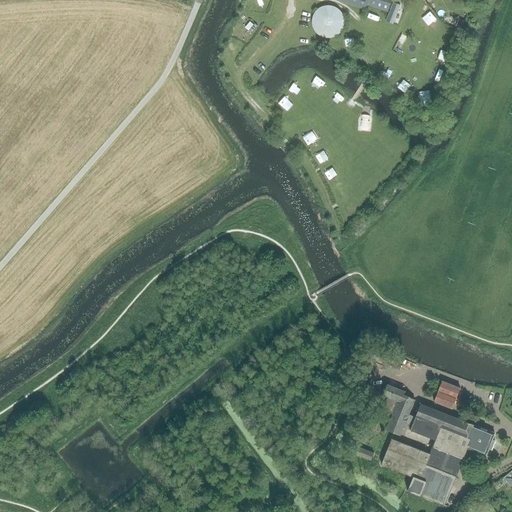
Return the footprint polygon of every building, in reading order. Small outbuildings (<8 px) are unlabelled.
[(336,0),(365,10),(367,4),(368,0),(336,0)] [(368,0),(367,4),(367,5),(387,12),(390,1),(386,0),(368,0)] [(399,5),(393,3),(386,20),(392,22),(399,5)] [(320,36),(321,37),(323,38),(324,38),(328,39),(332,38),(334,37),(335,37),(337,36),(339,34),(341,33),(342,32),(342,30),(343,29),(344,27),(345,24),(345,22),(345,21),(345,19),(344,16),(343,15),(342,13),(341,12),(340,10),(339,9),(338,8),(335,7),(334,6),(332,6),(331,5),(329,5),(327,5),(324,5),(323,6),(321,6),(320,7),(317,9),(316,10),(315,11),(314,13),(313,14),(312,16),(312,17),(312,19),(311,20),(311,22),(312,25),(312,28),(314,31),(315,32),(316,34),(318,36),(320,36)] [(464,29),(467,22),(467,21),(459,19),(456,26),(458,27),(464,29)] [(294,103),(286,98),(282,104),(291,109),(294,103)] [(354,376),(347,392),(360,397),(367,379),(355,374),(354,376)] [(456,397),(460,388),(441,381),(433,401),(451,408),(453,403),(458,405),(460,399),(456,397)] [(403,395),(404,391),(387,384),(383,394),(388,396),(381,411),(369,406),(362,426),(370,429),(370,427),(379,431),(381,427),(386,429),(386,430),(393,433),(393,432),(400,435),(415,399),(403,395)] [(440,426),(459,433),(464,421),(421,403),(410,430),(435,440),(440,426)] [(407,491),(444,505),(463,457),(463,456),(475,426),(473,425),(473,424),(464,421),(459,433),(440,426),(435,440),(429,454),(419,450),(391,439),(381,464),(413,477),(407,491)] [(463,456),(463,457),(464,455),(471,457),(473,451),(485,456),(488,449),(491,450),(495,441),(492,440),(494,433),(476,425),(475,426),(463,456)] [(355,445),(352,453),(370,460),(373,453),(360,447),(355,445)] [(511,471),(511,470),(503,478),(504,478),(508,482),(510,484),(511,485),(511,471)]
